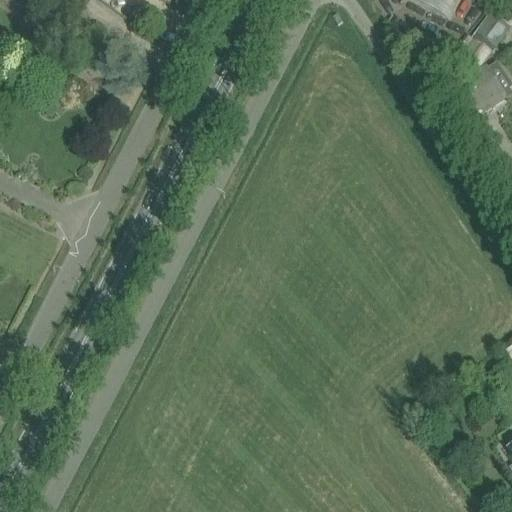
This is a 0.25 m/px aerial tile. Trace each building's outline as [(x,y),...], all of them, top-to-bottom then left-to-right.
[(37,0),(6,0),(31,17),(41,3),(37,0)] [(459,0),(410,0),(450,20),(459,0)] [(456,87),(458,89),(449,95),(450,96),(449,99),(452,103),(455,104),(459,110),(459,113),(462,118),(465,119),(466,120),(480,110),(484,116),(511,97),(511,95),(509,91),(511,89),(511,87),(497,64),(488,70),(486,68),(481,71),(511,30),(490,16),(472,41),(468,38),(457,54),(461,58),(458,63),(475,74),(456,87)] [(494,162),(478,138),(469,144),(485,168),(494,162)] [(88,148),(91,168),(111,164),(108,144),(88,148)] [(511,170),(510,168),(493,179),(511,208),(511,170)]
